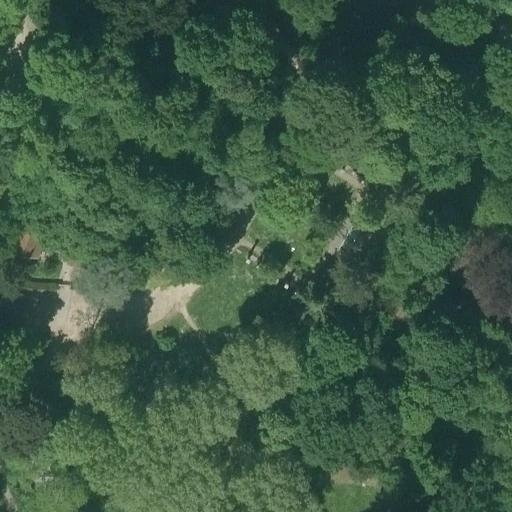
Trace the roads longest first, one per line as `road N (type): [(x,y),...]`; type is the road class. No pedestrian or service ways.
road 1 (track): [(31,361),(84,321),(181,292),(209,275),(236,241),(313,108),(314,89),(247,0)]
road 2 (unclassified): [(0,377),(82,511)]
road 3 (unclassified): [(456,511),(511,403)]
